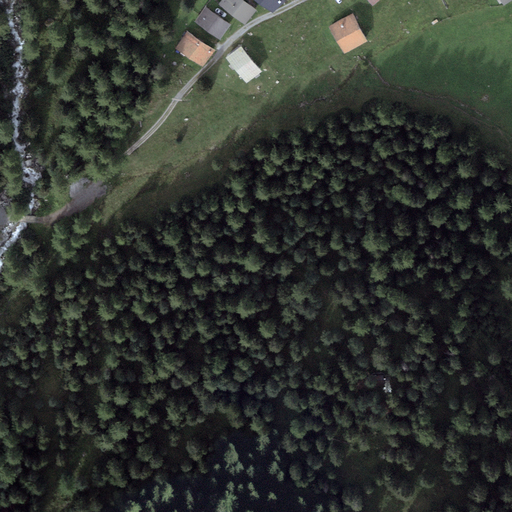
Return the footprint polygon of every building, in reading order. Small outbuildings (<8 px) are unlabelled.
[(246,0),(220,0),(218,3),(243,24),(256,8),(246,0)] [(256,0),(271,11),(279,0),(256,0)] [(207,5),(195,20),(219,39),(231,24),(207,5)] [(354,12),(329,26),(343,53),(368,39),(354,12)] [(189,30),(176,48),(201,65),(214,47),(189,30)] [(243,45),(226,58),(244,82),(261,69),(243,45)]
